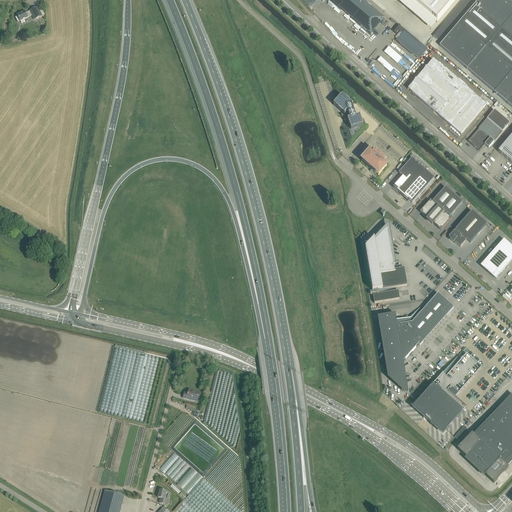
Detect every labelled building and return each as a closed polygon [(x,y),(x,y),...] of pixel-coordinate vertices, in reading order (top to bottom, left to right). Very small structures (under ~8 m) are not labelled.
[(321,0),(322,1),(322,0),(330,0),(371,34),(384,19),(362,0),(321,0)] [(412,0),(437,21),(454,0),(412,0)] [(478,0),(439,46),(465,68),(511,13),(511,3),(508,0),(478,0)] [(41,15),(40,12),(39,11),(37,7),(30,11),(31,12),(26,14),(25,12),(17,15),(18,16),(15,17),(17,22),(20,21),(21,23),(25,21),(24,19),(28,18),(28,17),(32,15),(34,19),(41,15)] [(511,13),(465,68),(511,107),(511,13)] [(461,135),(486,105),(437,63),(411,93),(461,135)] [(363,126),(360,116),(356,117),(352,106),(353,106),(344,98),(342,96),(333,105),(336,107),(344,115),(347,112),(349,119),(347,120),(351,130),(363,126)] [(494,111),(468,142),(479,151),(484,145),(489,148),(510,123),(494,111)] [(511,135),(498,152),(511,163),(511,135)] [(373,154),(370,152),(371,151),(370,151),(362,161),(371,169),(371,170),(372,169),(374,171),(373,172),(374,172),(374,171),(378,175),(387,166),(386,165),(386,166),(384,164),(386,162),(375,152),(373,154)] [(412,203),(435,178),(412,158),(399,173),(399,174),(399,173),(402,176),(392,188),(400,194),(401,194),(404,197),(407,201),(408,200),(412,203)] [(433,223),(441,231),(451,219),(449,218),(462,203),(445,188),(432,202),(430,201),(420,212),(428,219),(428,220),(432,224),(433,223)] [(470,244),(487,225),(472,211),(455,230),(455,231),(448,237),(451,240),(452,239),(454,241),(454,242),(460,248),(466,241),(465,241),(466,240),(470,244)] [(392,255),(388,228),(375,241),(374,239),(365,248),(374,303),(399,299),(398,291),(393,292),(392,288),(407,286),(404,268),(394,270),(393,260),(395,260),(394,254),(392,255)] [(511,247),(504,240),(481,266),(482,267),(494,278),(496,279),(511,260),(511,247)] [(419,346),(454,308),(438,294),(424,309),(421,306),(410,318),(396,320),(395,314),(377,317),(378,318),(379,318),(389,378),(409,355),(410,356),(413,353),(412,352),(418,345),(419,346)] [(466,408),(461,402),(455,398),(482,368),(467,354),(470,351),(466,347),(443,373),(416,403),(415,402),(415,403),(416,403),(413,407),(424,417),(423,418),(424,418),(431,424),(430,425),(431,425),(431,424),(443,434),(446,430),(447,431),(446,430),(466,408)] [(197,400),(198,398),(199,393),(189,390),(188,394),(185,393),(183,398),(190,400),(191,398),(197,400)] [(461,446),(457,449),(466,457),(467,456),(486,474),(485,475),(494,483),(498,479),(497,477),(503,470),(505,472),(508,468),(507,467),(511,461),(511,407),(508,412),(501,406),(500,405),(495,410),(496,411),(475,434),(473,432),(461,446)] [(159,469),(183,490),(198,474),(174,453),(159,469)] [(240,511),(203,479),(174,511),(169,511),(164,507),(159,511),(240,511)] [(170,493),(165,492),(160,490),(158,498),(160,499),(159,503),(167,505),(170,493)] [(99,511),(120,511),(124,496),(120,495),(105,491),(100,509),(99,511)]
